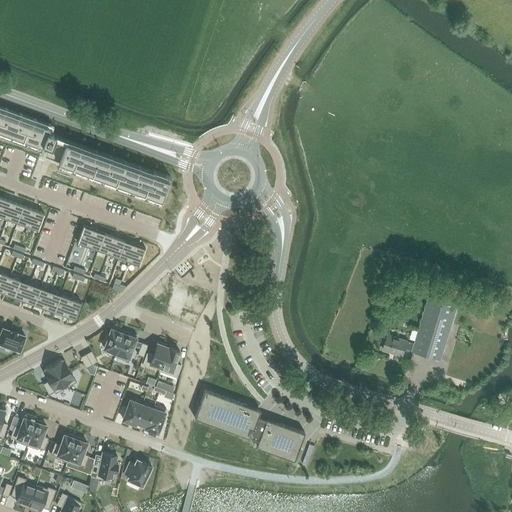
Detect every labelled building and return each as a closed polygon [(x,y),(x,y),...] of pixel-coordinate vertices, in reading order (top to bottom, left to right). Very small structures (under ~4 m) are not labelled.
[(0,109),(0,131),(42,147),(43,145),(54,149),(51,158),(59,161),(59,162),(162,200),(169,180),(66,143),(67,140),(47,133),(49,127),(0,109)] [(0,216),(7,219),(13,202),(3,198),(0,206),(0,216)] [(17,222),(23,205),(13,202),(7,219),(17,222)] [(27,226),(33,209),(23,205),(17,222),(27,226)] [(44,213),(33,209),(27,226),(38,230),(44,213)] [(88,246),(94,229),(84,226),(84,225),(83,225),(77,242),(78,243),(78,242),(88,246)] [(98,250),(104,233),(94,229),(88,246),(98,250)] [(108,253),(114,237),(104,233),(98,250),(108,253)] [(118,257),(124,240),(114,237),(108,253),(118,257)] [(129,261),(135,244),(124,240),(118,257),(129,261)] [(145,248),(135,244),(129,261),(139,264),(139,265),(145,248)] [(0,291),(4,293),(10,276),(0,272),(0,291)] [(14,296),(20,280),(10,276),(4,293),(14,296)] [(24,300),(30,283),(20,280),(14,296),(24,300)] [(34,304),(40,287),(30,283),(24,300),(34,304)] [(44,308),(50,291),(40,287),(34,304),(44,308)] [(54,311),(60,295),(50,291),(44,308),(54,311)] [(429,293),(414,343),(412,350),(412,351),(441,360),(459,302),(429,293)] [(64,315),(71,298),(60,295),(54,311),(64,315)] [(75,319),(81,302),(71,298),(64,315),(75,319)] [(107,333),(104,342),(106,343),(104,348),(116,352),(116,353),(124,331),(121,330),(121,329),(112,326),(109,333),(107,333)] [(11,331),(3,327),(0,334),(0,343),(20,351),(25,336),(17,333),(17,332),(11,330),(11,331)] [(116,352),(114,356),(127,361),(137,335),(128,332),(127,332),(124,331),(116,353),(116,352)] [(412,350),(414,343),(407,341),(407,340),(388,335),(383,350),(402,356),(405,348),(412,350)] [(142,342),(137,354),(143,356),(148,344),(142,342)] [(147,352),(142,364),(149,367),(150,363),(160,367),(161,367),(168,347),(157,343),(154,349),(154,350),(154,352),(153,352),(153,353),(153,355),(147,352)] [(160,367),(159,370),(177,377),(181,365),(175,363),(176,361),(176,360),(177,358),(180,351),(169,347),(168,347),(161,367),(160,367)] [(91,350),(86,353),(92,365),(97,362),(91,350)] [(86,353),(80,357),(86,368),(92,365),(86,353)] [(60,359),(53,363),(66,387),(76,382),(64,360),(61,361),(60,359)] [(48,380),(43,383),(49,394),(54,391),(55,393),(66,387),(53,363),(45,367),(46,369),(43,371),(48,380)] [(196,385),(183,421),(246,444),(245,449),(292,467),(305,432),(258,413),(260,408),(196,385)] [(130,399),(123,419),(134,424),(142,404),(141,404),(130,399)] [(142,404),(134,424),(146,428),(154,406),(153,406),(142,402),(141,404),(142,404)] [(154,406),(146,428),(157,432),(166,408),(154,404),(153,406),(154,406)] [(14,425),(10,437),(16,439),(15,441),(26,445),(36,419),(28,416),(27,418),(24,417),(20,427),(14,425)] [(36,419),(26,445),(38,449),(38,447),(44,449),(48,437),(43,435),(46,425),(43,424),(44,422),(36,419)] [(55,442),(50,454),(56,456),(55,458),(67,462),(76,436),(69,433),(68,435),(64,434),(60,444),(55,442)] [(76,436),(67,462),(78,466),(79,464),(85,466),(89,454),(83,452),(87,442),(83,441),(84,439),(76,436)] [(93,464),(90,476),(111,481),(113,472),(115,473),(118,463),(115,462),(117,456),(102,452),(99,465),(93,464)] [(128,463),(123,474),(129,477),(127,480),(141,487),(145,479),(146,479),(150,472),(148,471),(150,467),(141,462),(141,463),(136,461),(134,466),(128,463)] [(18,475),(10,495),(18,498),(16,502),(28,506),(36,486),(35,486),(25,482),(26,478),(18,475)] [(12,485),(6,482),(2,494),(8,497),(12,485)] [(36,486),(28,506),(40,511),(41,507),(49,509),(56,489),(47,486),(47,488),(36,484),(35,486),(36,486)] [(62,493),(56,504),(62,507),(59,511),(79,511),(77,510),(81,502),(62,493)]
